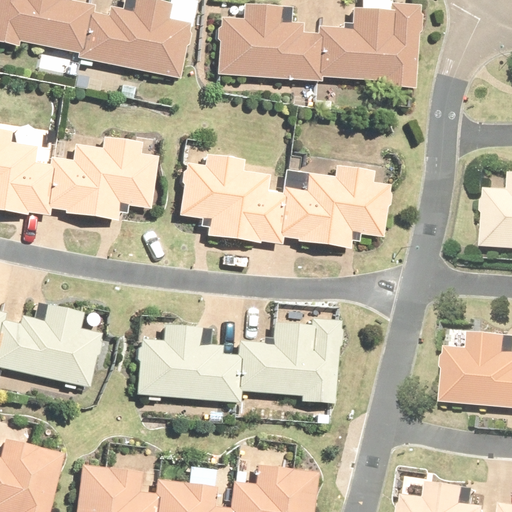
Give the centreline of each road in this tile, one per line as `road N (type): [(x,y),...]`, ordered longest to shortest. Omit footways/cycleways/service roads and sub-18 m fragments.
road 1 (residential): [(0,248),(219,282),(414,286)]
road 2 (residential): [(442,137),(414,286)]
road 3 (residential): [(414,286),(383,428)]
road 4 (residential): [(480,6),(442,137)]
road 5 (residential): [(511,447),(383,428)]
